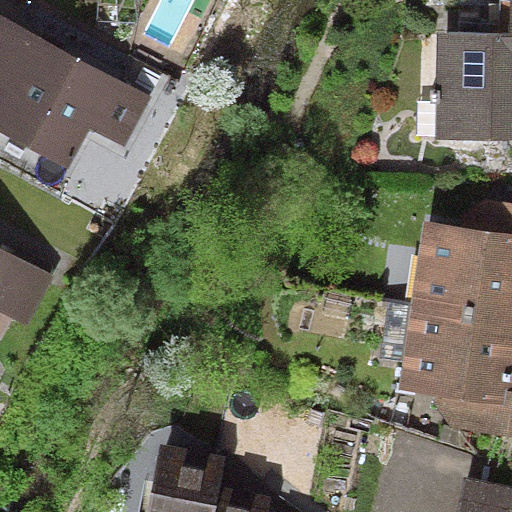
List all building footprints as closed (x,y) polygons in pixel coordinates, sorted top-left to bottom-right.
[(511,0),(501,0),(501,34),(438,33),(437,139),(511,139),(511,0)] [(152,96),(0,14),(0,131),(69,169),(91,128),(124,146),(152,96)] [(511,201),(480,197),(475,229),(511,233),(511,201)] [(423,221),(412,302),(511,315),(511,233),(475,229),(423,221)] [(54,276),(0,246),(0,311),(27,326),(54,276)] [(404,361),(412,302),(386,299),(378,358),(404,361)] [(511,390),(511,315),(412,302),(404,361),(400,390),(434,395),(504,404),(506,389),(511,390)] [(504,404),(434,395),(449,426),(511,434),(511,390),(506,389),(504,404)] [(191,449),(160,443),(146,511),(214,511),(220,485),(226,456),(191,449)] [(511,511),(511,484),(466,475),(457,511),(511,511)] [(246,490),(220,485),(214,511),(269,511),(273,495),(246,490)]
